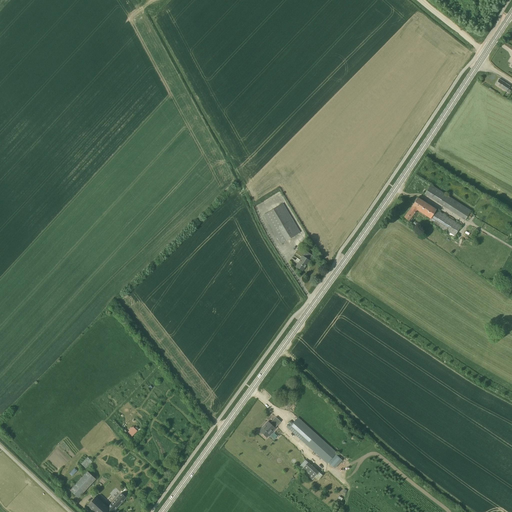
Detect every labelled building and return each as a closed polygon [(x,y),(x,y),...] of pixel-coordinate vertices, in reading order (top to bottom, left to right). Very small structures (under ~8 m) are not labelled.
[(509,94),(511,91),(508,89),(510,86),(499,79),(495,85),(506,92),(509,94)] [(465,220),(471,210),(431,184),(424,194),(465,220)] [(436,210),(417,197),(412,206),(412,207),(404,217),(409,221),(417,209),(430,219),(429,221),(454,237),(461,225),(436,210)] [(281,244),(300,233),(282,203),(264,215),(281,244)] [(309,260),(312,255),(306,251),(303,256),(302,256),(300,260),(297,258),(295,261),(298,262),(296,266),(302,271),(309,261),(309,260)] [(275,428),(281,421),(275,417),(270,423),(267,422),(259,431),(267,438),(275,428)] [(289,424),(286,427),(327,464),(328,462),(336,454),(337,452),(298,417),(293,423),(290,420),(288,423),(289,424)] [(129,430),(127,432),(132,436),(137,431),(132,427),(131,428),(131,427),(128,430),(129,430)] [(315,477),(319,472),(308,462),(300,470),(312,480),(315,477)] [(75,467),(69,473),(72,476),(77,470),(75,467)] [(96,479),(87,471),(70,490),(78,498),(96,479)] [(96,496),(87,506),(93,511),(112,511),(126,497),(121,493),(108,507),(96,496)]
